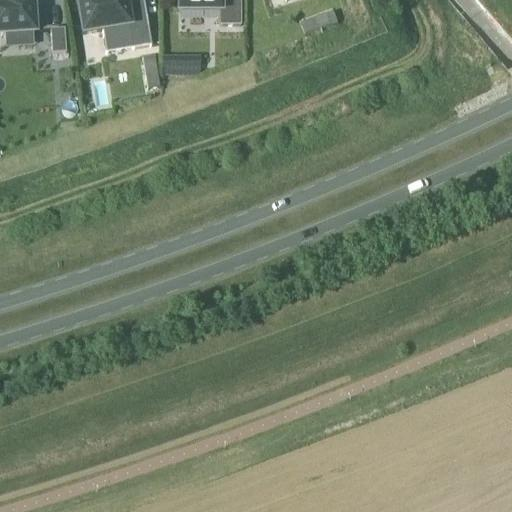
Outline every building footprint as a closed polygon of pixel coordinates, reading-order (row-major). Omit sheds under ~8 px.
[(98,0),(99,2),(76,5),(81,37),(101,34),(102,40),(128,36),(131,52),(150,49),(145,19),(127,22),(125,6),(123,0),(109,0),(98,0)] [(217,14),(217,28),(238,28),(238,0),(176,0),(176,14),(217,14)] [(2,10),(0,9),(0,37),(33,36),(31,4),(2,6),(2,10)] [(325,16),(329,26),(337,22),(333,13),(325,16)] [(63,32),(48,33),(50,57),(64,56),(63,32)] [(160,59),(160,78),(186,78),(186,72),(178,72),(178,59),(160,59)] [(158,91),(157,81),(144,83),(146,93),(158,91)]
